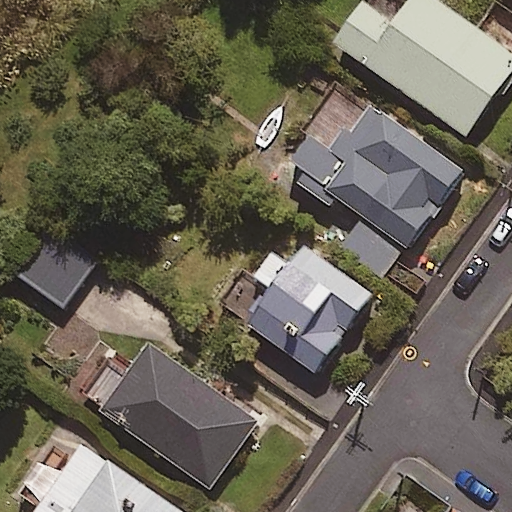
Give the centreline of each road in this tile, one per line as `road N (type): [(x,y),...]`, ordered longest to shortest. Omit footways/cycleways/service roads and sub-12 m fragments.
road 1 (residential): [(408,397),(511,251)]
road 2 (residential): [(326,511),(408,397)]
road 3 (residential): [(408,397),(511,471)]
